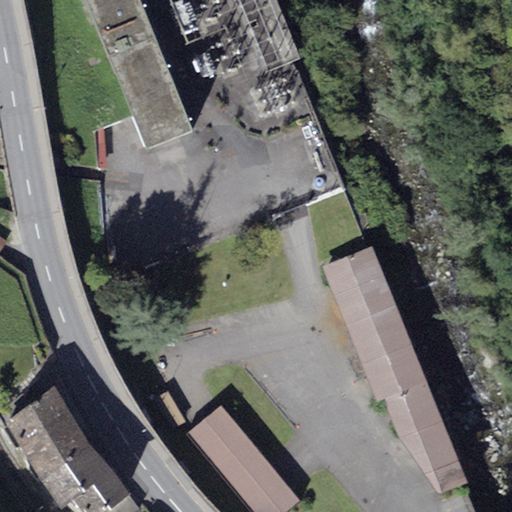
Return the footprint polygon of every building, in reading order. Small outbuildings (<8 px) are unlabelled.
[(139,0),(88,0),(133,118),(145,151),(192,133),(139,0)] [(373,248),(323,267),(378,402),(384,400),(428,385),(373,248)] [(428,385),(384,400),(403,438),(442,492),(469,481),(428,385)] [(54,388),(6,422),(41,481),(92,448),(54,388)] [(175,429),(188,421),(169,392),(157,400),(175,429)] [(222,408),(190,434),(253,511),(283,511),(298,500),(222,408)] [(92,448),(41,481),(62,509),(69,504),(75,500),(82,511),(110,511),(133,495),(92,448)]
